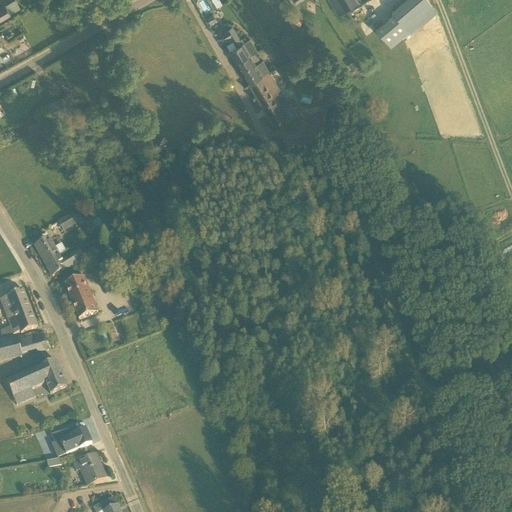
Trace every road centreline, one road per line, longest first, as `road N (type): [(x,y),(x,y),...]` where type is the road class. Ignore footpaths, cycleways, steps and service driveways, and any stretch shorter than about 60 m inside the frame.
road 1 (unclassified): [(428,403),(359,224),(328,187),(279,158),(188,0)]
road 2 (tertiary): [(138,511),(47,296),(0,218)]
road 3 (tertiary): [(0,81),(145,0)]
